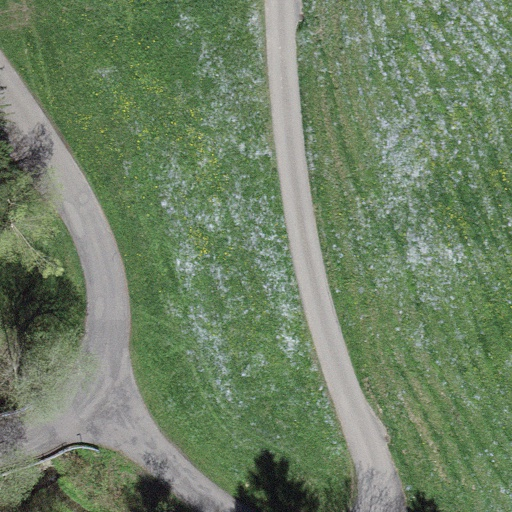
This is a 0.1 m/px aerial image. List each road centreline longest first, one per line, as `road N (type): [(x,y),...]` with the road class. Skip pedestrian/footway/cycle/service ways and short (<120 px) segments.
road 1 (unclassified): [(279,0),(308,268),(367,442),(377,511)]
road 2 (track): [(0,78),(94,236),(108,313),(99,409),(59,434),(0,451)]
road 3 (unclassified): [(221,511),(99,409)]
